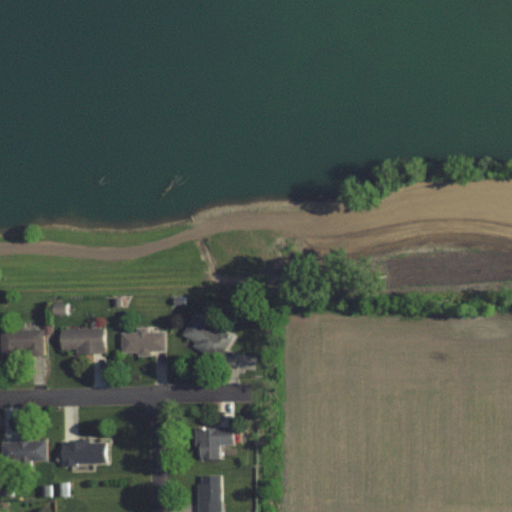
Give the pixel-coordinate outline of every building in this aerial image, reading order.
[(231,333),(190,315),(180,340),(220,358),(231,333)] [(103,327),(60,327),(60,352),(103,352),(103,327)] [(42,329),(0,328),(0,355),(42,355),(42,329)] [(120,330),(120,352),(164,352),(164,329),(120,330)] [(232,426),(196,426),(196,459),(218,459),(218,443),(232,443),(232,426)] [(45,461),(45,438),(1,438),(1,461),(45,461)] [(61,440),(61,463),(105,463),(105,440),(61,440)] [(197,474),(197,511),(220,511),(220,474),(197,474)]
